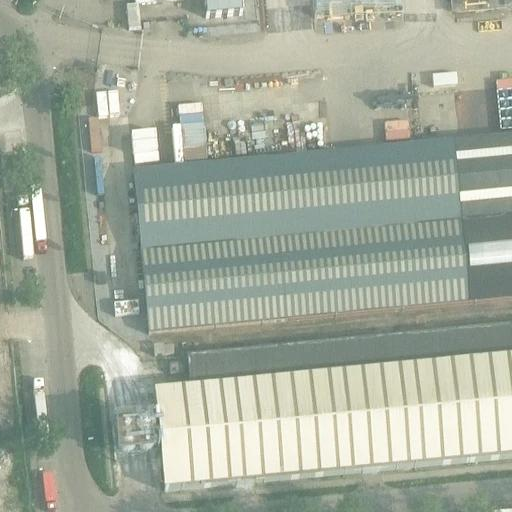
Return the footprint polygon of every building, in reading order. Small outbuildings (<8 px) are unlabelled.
[(133,0),(134,6),(184,1),(183,0),(203,0),(205,20),(242,17),(240,0),(133,0)] [(311,0),(314,31),(316,30),(316,29),(401,21),(401,23),(403,22),(401,0),(311,0)] [(138,7),(126,8),(129,32),(140,31),(138,7)] [(78,92),(91,94),(94,69),(82,68),(81,74),(80,74),(80,82),(79,92),(78,92)] [(511,139),(133,176),(148,336),(511,301),(511,139)] [(190,392),(154,395),(163,493),(511,459),(511,329),(187,359),(190,392)] [(163,347),(154,348),(155,357),(164,357),(163,347)] [(185,375),(184,365),(169,366),(170,376),(185,375)]
